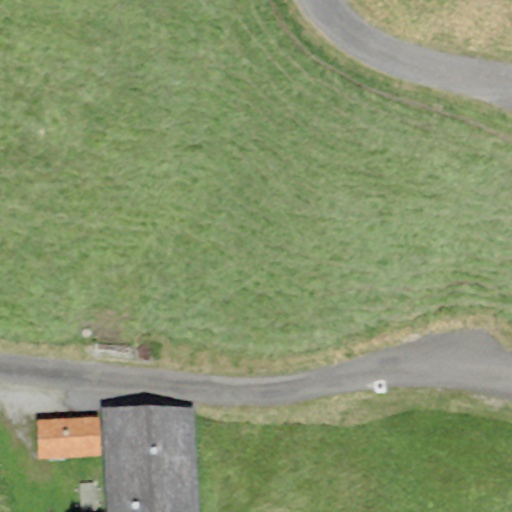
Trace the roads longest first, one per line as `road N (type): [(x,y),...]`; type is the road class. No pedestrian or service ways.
road 1 (unclassified): [(511,380),(396,370),(234,393),(0,366)]
road 2 (unclassified): [(322,0),(353,33),(384,50),(511,81)]
